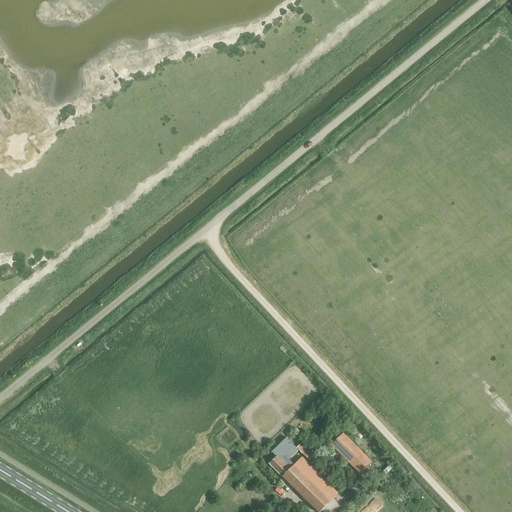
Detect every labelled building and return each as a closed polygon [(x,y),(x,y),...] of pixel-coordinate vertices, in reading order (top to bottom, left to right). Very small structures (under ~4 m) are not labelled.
[(331,445),(360,474),(372,462),(343,433),(331,445)] [(271,452),(276,456),(273,459),(270,462),(316,511),(317,511),(337,494),(302,457),(294,465),(288,460),(298,450),(296,448),(287,438),(287,437),(271,452)] [(308,447),(306,449),(300,444),(296,448),(298,450),(309,460),(316,454),(308,447)] [(390,467),(396,462),(393,458),(387,463),(390,467)] [(388,474),(395,481),(399,476),(393,470),(388,474)] [(384,505),(389,494),(378,489),(373,499),(384,505)]
